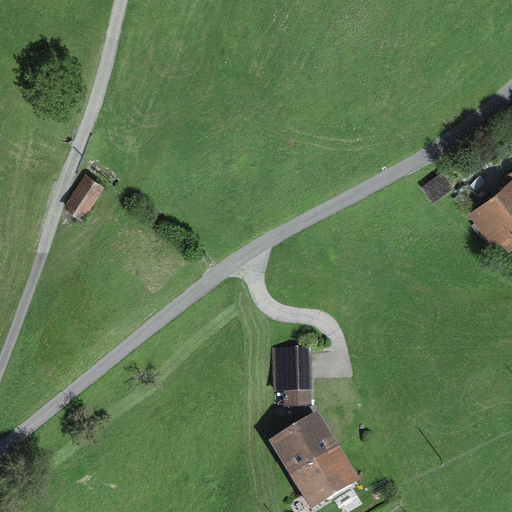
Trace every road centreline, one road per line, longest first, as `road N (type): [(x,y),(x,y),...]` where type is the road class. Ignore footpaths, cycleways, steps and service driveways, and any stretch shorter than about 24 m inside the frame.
road 1 (unclassified): [(511,82),(446,140),(197,283),(0,450)]
road 2 (unknown): [(0,364),(121,0)]
